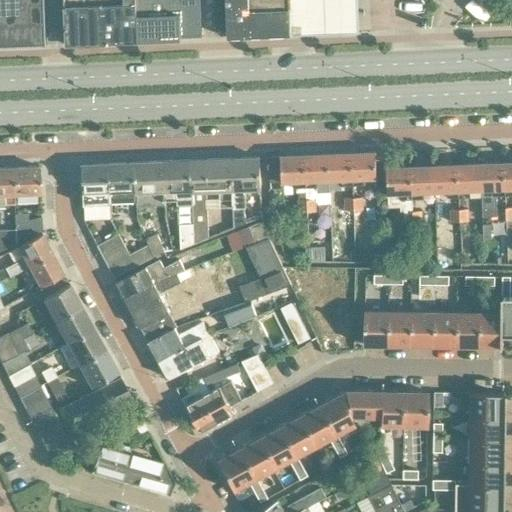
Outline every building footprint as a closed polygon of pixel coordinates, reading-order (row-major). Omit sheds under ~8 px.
[(44,46),(46,45),(44,0),(0,0),(0,46),(44,44),(44,46)] [(105,42),(138,41),(136,0),(64,0),(66,45),(92,44),(92,38),(105,38),(105,42)] [(200,0),(136,0),(138,41),(181,39),(181,35),(202,34),(200,0)] [(225,0),(227,32),(227,37),(291,35),(291,34),(290,9),(289,0),(225,0)] [(359,31),(358,0),(289,0),(290,9),(291,32),(359,31)] [(387,151),(376,152),(376,161),(388,161),(387,151)] [(376,152),(352,153),(354,185),(364,184),(364,178),(377,177),(376,161),(376,152)] [(354,185),(352,153),(329,154),(330,189),(342,189),(342,185),(354,185)] [(329,154),(305,155),(307,187),(317,187),(317,191),(330,191),(330,189),(329,154)] [(305,155),(269,156),(270,182),(295,181),(295,188),(307,187),(305,155)] [(244,190),(261,189),(260,156),(232,158),(234,208),(235,226),(246,222),(244,195),(244,190)] [(234,208),(232,158),(192,159),(193,191),(194,205),(195,222),(195,242),(210,236),(208,191),(220,191),(221,208),(234,208)] [(192,159),(165,160),(166,202),(179,201),(179,205),(194,205),(193,191),(192,159)] [(165,160),(136,162),(138,202),(138,206),(167,206),(166,202),(165,160)] [(136,162),(111,163),(113,203),(138,202),(136,162)] [(506,195),(504,162),(481,163),(482,189),(483,217),(497,216),(496,195),(506,195)] [(110,201),(113,201),(111,163),(82,164),(84,204),(110,203),(110,201)] [(481,163),(457,164),(458,196),(470,196),(470,189),(482,189),(481,163)] [(434,164),(410,165),(411,198),(423,198),(423,191),(435,191),(434,164)] [(458,196),(457,164),(434,164),(435,191),(446,190),(446,197),(458,196)] [(410,165),(387,166),(387,170),(387,181),(388,206),(401,206),(402,223),(412,222),(412,209),(411,198),(410,165)] [(14,194),(40,193),(38,166),(13,167),(14,194)] [(13,167),(0,167),(0,194),(3,194),(3,205),(14,204),(14,194),(13,167)] [(363,198),(354,199),(355,211),(363,210),(363,198)] [(346,211),(355,211),(354,199),(346,199),(346,211)] [(315,200),(307,201),(307,212),(316,212),(315,200)] [(298,213),(307,212),(307,201),(298,201),(298,213)] [(421,209),(412,209),(412,222),(422,222),(421,209)] [(451,222),(459,221),(459,209),(450,210),(451,222)] [(468,209),(459,209),(459,221),(468,221),(468,209)] [(41,228),(41,216),(28,220),(27,213),(15,214),(15,230),(16,242),(39,229),(41,228)] [(262,220),(251,225),(257,242),(270,237),(262,220)] [(181,248),(195,242),(195,222),(180,222),(181,248)] [(491,223),(483,224),(484,239),(492,239),(491,223)] [(0,230),(0,250),(16,242),(15,230),(0,230)] [(146,237),(149,244),(155,255),(165,249),(158,232),(146,237)] [(23,256),(0,268),(0,281),(28,266),(52,253),(41,233),(18,246),(23,256)] [(97,245),(109,267),(131,255),(131,254),(120,233),(97,245)] [(284,266),(270,237),(257,242),(247,246),(269,294),(292,285),(284,266)] [(149,244),(131,254),(131,255),(109,267),(115,277),(155,255),(149,244)] [(309,259),(326,260),(326,246),(308,246),(309,259)] [(63,273),(52,253),(28,266),(39,286),(63,273)] [(180,259),(185,270),(196,265),(191,254),(180,259)] [(155,283),(166,278),(178,273),(185,270),(180,259),(165,266),(160,258),(146,266),(117,281),(125,297),(154,281),(155,283)] [(198,265),(191,268),(194,275),(201,273),(198,265)] [(154,281),(125,297),(147,339),(175,328),(178,326),(160,293),(182,282),(178,273),(166,278),(155,283),(154,281)] [(374,283),(388,284),(389,275),(374,274),(374,283)] [(403,275),(389,275),(388,284),(403,284),(403,275)] [(420,284),(434,284),(434,275),(420,275),(420,284)] [(449,275),(434,275),(434,284),(449,285),(449,275)] [(465,285),(480,285),(480,276),(466,276),(465,285)] [(495,276),(480,276),(480,285),(495,285),(495,276)] [(511,296),(510,296),(510,276),(502,276),(502,312),(504,312),(503,334),(511,334),(511,296)] [(44,297),(56,320),(81,306),(69,284),(44,297)] [(257,316),(252,300),(226,310),(232,327),(257,316)] [(292,302),(281,308),(286,318),(297,313),(292,302)] [(56,320),(68,341),(93,328),(81,306),(56,320)] [(365,310),(365,341),(365,344),(387,345),(388,310),(365,310)] [(387,345),(410,345),(411,311),(388,310),(387,345)] [(410,345),(434,345),(434,311),(411,311),(410,345)] [(434,345),(457,346),(457,311),(434,311),(434,345)] [(481,312),(457,311),(457,346),(480,346),(481,312)] [(503,346),(503,334),(504,312),(502,312),(481,312),(480,346),(503,346)] [(28,322),(17,328),(22,338),(33,332),(28,322)] [(147,339),(158,359),(208,331),(203,322),(193,328),(180,335),(175,328),(147,339)] [(17,328),(0,336),(0,360),(1,362),(22,351),(28,348),(22,338),(17,328)] [(71,369),(80,364),(105,350),(93,328),(68,341),(59,346),(71,369)] [(305,329),(294,334),(299,345),(310,339),(305,329)] [(218,350),(208,331),(158,359),(168,377),(218,350)] [(39,342),(33,332),(22,338),(28,348),(39,342)] [(92,385),(117,372),(105,350),(80,364),(92,385)] [(29,365),(22,351),(1,362),(8,376),(29,365)] [(243,361),(258,391),(273,382),(259,355),(243,361)] [(239,363),(203,378),(207,385),(242,370),(239,363)] [(8,376),(13,386),(34,375),(29,365),(8,376)] [(51,366),(42,371),(47,381),(57,376),(51,366)] [(39,385),(34,375),(13,386),(19,396),(39,385)] [(68,398),(57,376),(47,381),(59,403),(68,398)] [(120,376),(59,409),(71,432),(131,399),(132,399),(120,376)] [(203,378),(196,382),(199,387),(205,397),(211,393),(207,385),(203,378)] [(204,397),(217,422),(234,413),(230,406),(242,399),(232,382),(211,393),(205,397),(204,397)] [(19,396),(25,408),(46,397),(39,385),(19,396)] [(200,431),(217,422),(204,397),(205,397),(199,387),(182,397),(182,398),(186,405),(200,431)] [(350,416),(379,416),(379,390),(370,390),(355,390),(344,390),(338,393),(350,416)] [(403,391),(379,390),(379,416),(379,425),(402,425),(403,391)] [(427,391),(403,391),(402,425),(426,426),(427,391)] [(442,391),(433,391),(432,406),(441,406),(442,391)] [(502,415),(503,393),(468,392),(468,415),(502,415)] [(350,417),(350,416),(338,393),(316,405),(332,436),(336,434),(354,424),(350,417)] [(51,407),(46,397),(25,408),(30,418),(51,407)] [(316,405),(296,416),(312,447),(328,438),(333,447),(341,443),(336,434),(332,436),(316,405)] [(54,412),(51,407),(30,418),(35,428),(56,417),(54,412)] [(468,415),(467,438),(502,438),(502,415),(468,415)] [(292,457),(296,455),(312,447),(296,416),(276,427),(292,457)] [(62,428),(56,417),(35,428),(41,439),(62,428)] [(141,417),(133,422),(140,435),(148,430),(141,417)] [(432,423),(432,437),(441,437),(441,423),(432,423)] [(276,427),(255,438),(272,468),(288,460),(293,469),(301,465),(296,455),(292,457),(276,427)] [(41,439),(46,449),(67,438),(62,428),(41,439)] [(441,452),(441,437),(432,437),(432,452),(441,452)] [(73,449),(67,438),(46,449),(52,460),(73,449)] [(252,479),(256,477),(272,468),(255,438),(235,449),(252,479)] [(502,460),(502,438),(467,438),(467,460),(502,460)] [(99,445),(91,472),(122,481),(130,454),(128,447),(122,445),(122,444),(115,442),(115,445),(110,448),(99,445)] [(372,446),(379,459),(387,455),(381,442),(372,446)] [(339,457),(342,455),(346,453),(341,443),(333,447),(339,457)] [(235,449),(216,460),(232,490),(248,481),(253,492),(261,487),(256,477),(252,479),(235,449)] [(130,453),(130,454),(122,481),(170,494),(174,480),(165,463),(130,453)] [(375,454),(365,459),(373,473),(382,468),(375,454)] [(393,469),(387,455),(379,459),(385,473),(393,469)] [(501,483),(502,460),(467,460),(467,483),(501,483)] [(299,479),(303,477),(306,475),(301,465),(293,469),(299,479)] [(362,478),(370,494),(390,484),(387,478),(382,468),(373,473),(362,478)] [(402,479),(417,479),(417,470),(402,469),(402,479)] [(453,489),(453,508),(501,508),(501,483),(467,483),(454,483),(454,480),(431,479),(431,489),(434,489),(453,489)] [(276,499),(253,511),(298,511),(308,506),(308,507),(326,497),(319,484),(280,506),(276,499)] [(403,511),(390,484),(370,494),(368,495),(375,511),(373,511),(403,511)] [(259,502),(263,500),(267,498),(261,487),(253,492),(259,502)]
